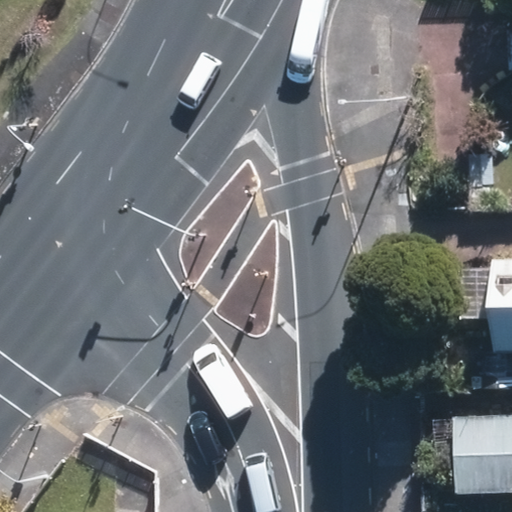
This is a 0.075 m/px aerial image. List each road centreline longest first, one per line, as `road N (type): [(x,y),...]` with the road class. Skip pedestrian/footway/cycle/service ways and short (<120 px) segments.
road 1 (primary): [(282,0),(314,233),(312,511)]
road 2 (primary): [(252,511),(224,418),(192,367),(68,240)]
road 3 (primary): [(68,240),(242,0)]
road 4 (unknown): [(511,240),(383,249)]
